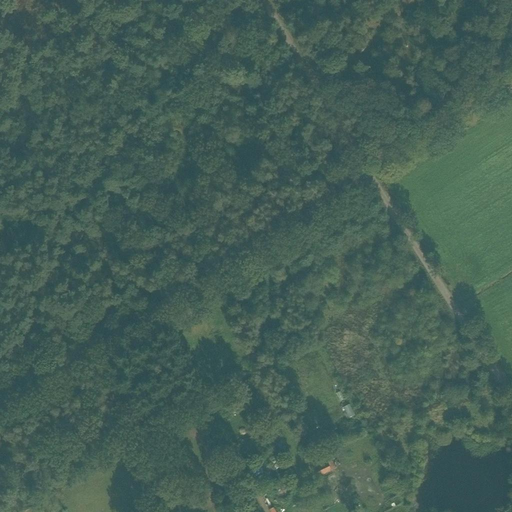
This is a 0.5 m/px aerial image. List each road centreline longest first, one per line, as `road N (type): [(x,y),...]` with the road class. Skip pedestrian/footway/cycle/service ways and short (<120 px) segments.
road 1 (track): [(0,402),(86,359),(511,87)]
road 2 (track): [(511,397),(256,0)]
